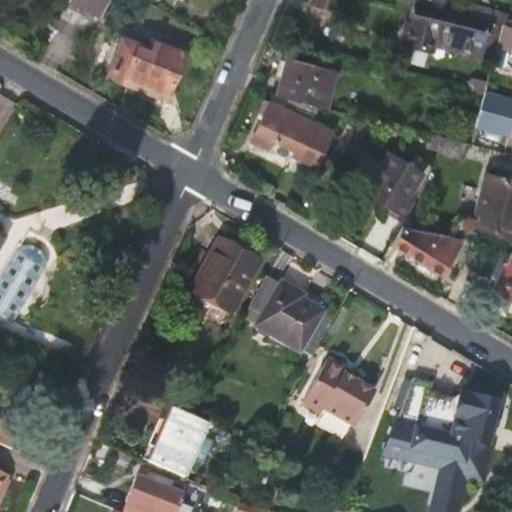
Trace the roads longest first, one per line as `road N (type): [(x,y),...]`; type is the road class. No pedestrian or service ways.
road 1 (residential): [(190,168),(39,511)]
road 2 (residential): [(190,168),(511,358)]
road 3 (residential): [(0,58),(190,168)]
road 4 (residential): [(263,0),(190,168)]
